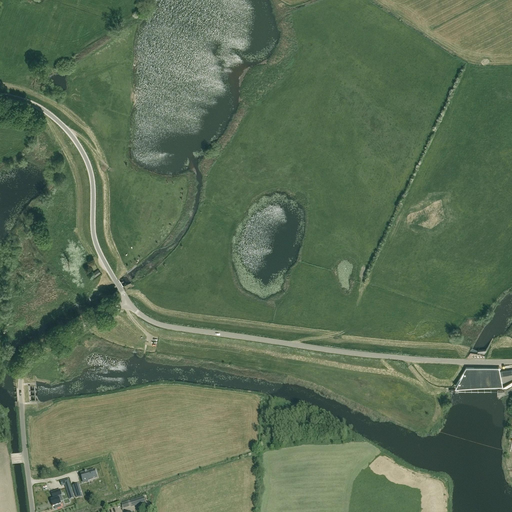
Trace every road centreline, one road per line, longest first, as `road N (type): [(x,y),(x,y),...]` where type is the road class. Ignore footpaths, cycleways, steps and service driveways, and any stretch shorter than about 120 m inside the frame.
road 1 (tertiary): [(511,361),(343,351),(163,325),(128,302)]
road 2 (unclassified): [(32,511),(22,369),(54,341),(128,302)]
road 3 (tertiary): [(128,302),(96,245),(82,151),(46,111),(0,95)]
